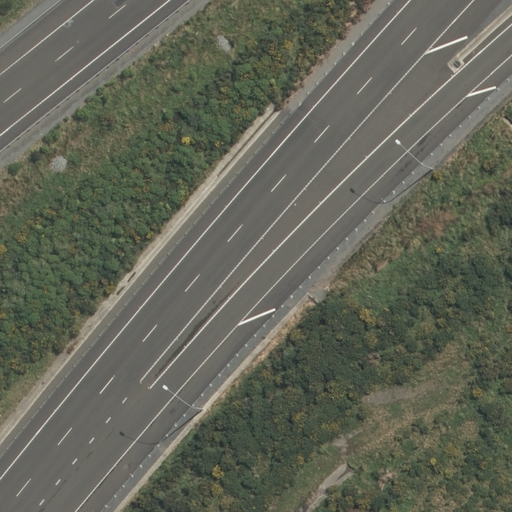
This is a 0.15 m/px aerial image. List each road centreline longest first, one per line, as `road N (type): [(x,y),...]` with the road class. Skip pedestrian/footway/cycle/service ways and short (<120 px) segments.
road 1 (motorway): [(437,0),(340,107),(14,511)]
road 2 (motorway): [(511,36),(268,265),(52,511)]
road 3 (motorway): [(0,100),(126,0)]
